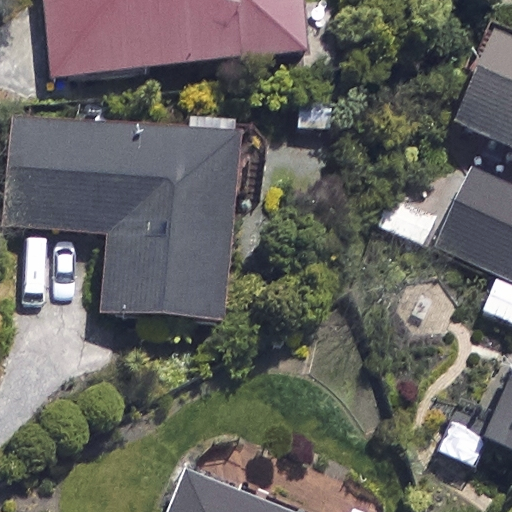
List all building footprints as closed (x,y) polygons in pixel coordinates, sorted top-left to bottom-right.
[(42,0),(50,84),(304,62),(298,0),(42,0)] [(434,258),(493,286),(480,316),(511,330),(511,54),(489,44),(450,128),(511,156),(511,199),(470,180),(434,258)] [(232,142),(9,129),(3,233),(105,240),(101,320),(221,327),(232,142)] [(511,378),(481,448),(511,461),(511,378)] [(260,511),(184,482),(171,511),(260,511)]
